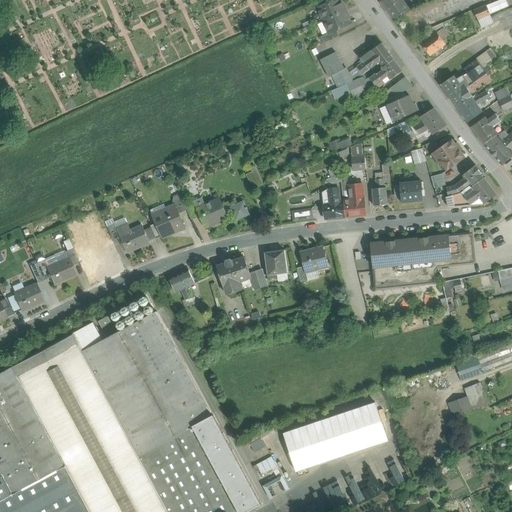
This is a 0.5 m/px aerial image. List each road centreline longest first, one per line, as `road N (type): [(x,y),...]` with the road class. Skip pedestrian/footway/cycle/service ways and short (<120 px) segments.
road 1 (residential): [(511,201),(475,216),(242,242),(131,277),(0,342)]
road 2 (residential): [(367,0),(511,195)]
